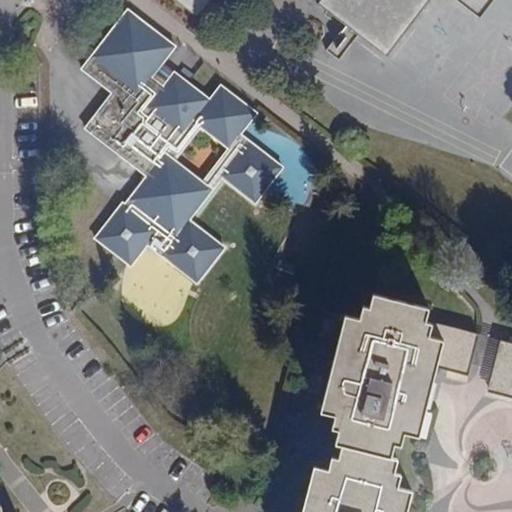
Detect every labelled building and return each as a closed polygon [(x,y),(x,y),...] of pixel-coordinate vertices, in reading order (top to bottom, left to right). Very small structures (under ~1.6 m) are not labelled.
[(319,0),(317,3),(385,56),(429,0),(171,0),(195,19),(210,0),(319,0)] [(127,11),(114,27),(158,64),(173,44),(127,11)] [(231,127),(171,75),(161,88),(148,77),(158,64),(114,27),(83,68),(113,92),(87,128),(145,176),(124,205),(122,204),(96,238),(129,263),(150,237),(167,250),(165,253),(197,278),(223,244),(189,217),(223,172),(256,197),(283,165),(231,127)] [(175,69),(171,75),(231,127),(283,165),(283,164),(240,130),(256,108),(223,83),(213,96),(175,69)] [(336,429),(333,444),(338,445),(390,457),(393,444),(400,445),(404,431),(411,433),(426,376),(433,377),(436,366),(443,368),(453,327),(425,320),(427,306),(372,292),(369,307),(359,304),(357,316),(351,315),(343,343),(336,342),(334,354),(341,355),(335,372),(330,371),(326,383),(333,385),(326,412),(332,414),(329,428),(336,429)] [(343,313),(336,342),(343,343),(351,315),(343,313)] [(478,333),(453,327),(443,368),(467,375),(478,333)] [(511,341),(500,338),(488,388),(511,394),(511,341)] [(334,354),(330,371),(335,372),(341,355),(334,354)] [(419,434),(433,377),(426,376),(411,433),(419,434)] [(319,410),(326,412),(333,385),(326,383),(319,410)] [(395,472),(398,459),(390,457),(338,445),(337,460),(329,458),(326,470),(319,469),(312,495),(306,493),(300,511),(400,511),(406,489),(398,486),(401,474),(395,472)] [(312,466),(306,493),(312,495),(319,469),(312,466)] [(405,511),(411,490),(406,489),(400,511),(405,511)] [(408,511),(413,491),(411,490),(405,511),(408,511)]
